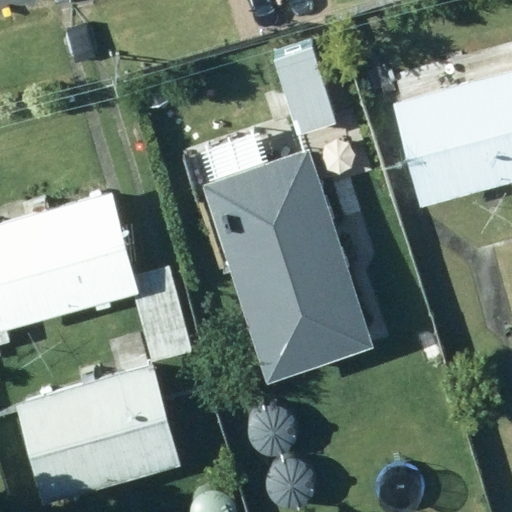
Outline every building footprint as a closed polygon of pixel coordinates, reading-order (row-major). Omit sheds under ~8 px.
[(274,63),(300,138),(338,125),(313,49),(274,63)] [(511,77),(396,107),(422,209),(511,185),(511,77)] [(202,191),(268,390),(375,354),(309,154),(202,191)] [(111,198),(0,227),(0,345),(6,343),(5,337),(138,300),(156,364),(192,353),(167,268),(133,278),(111,198)] [(151,369),(16,407),(45,508),(180,470),(151,369)]
